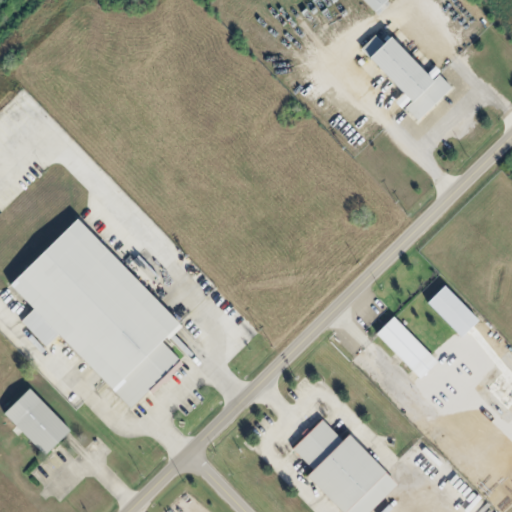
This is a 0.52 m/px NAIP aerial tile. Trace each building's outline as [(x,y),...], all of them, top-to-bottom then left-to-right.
[(383,0),(358,0),(370,12),(383,0)] [(387,36),(379,42),(372,35),(357,50),(401,95),(393,103),(399,109),(401,107),(415,121),(450,88),(436,74),(430,80),(387,36)] [(76,220),(178,322),(111,389),(9,286),(76,220)] [(458,338),(476,321),(442,285),(424,302),(458,338)] [(435,362),(391,316),(373,334),(417,379),(435,362)] [(69,430),(44,455),(5,415),(30,390),(69,430)] [(303,476),(338,511),(366,511),(394,484),(345,434),(339,439),(320,419),(290,449),(309,469),(303,476)]
